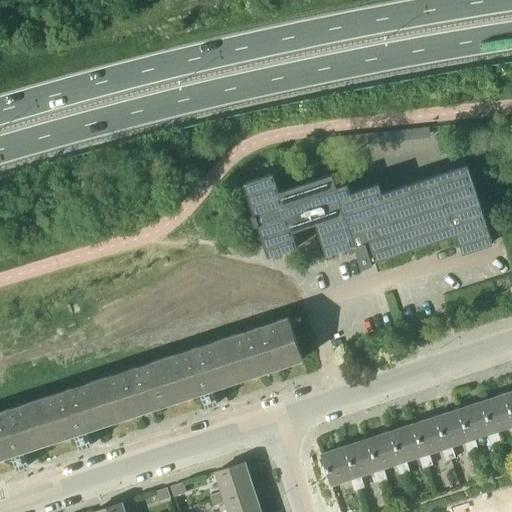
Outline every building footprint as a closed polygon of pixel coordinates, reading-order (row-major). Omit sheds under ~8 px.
[(461,241),(490,232),(471,174),(443,183),(414,193),(411,183),(382,192),(379,182),(351,192),(348,183),(337,186),(333,173),(279,190),(274,173),(244,182),(255,214),(258,213),(261,223),(258,224),(268,256),(278,253),(297,247),(292,230),(304,226),(316,222),(323,245),(326,254),(357,244),(363,262),(391,253),(405,249),(458,232),(461,241)] [(0,457),(280,366),(260,305),(225,316),(230,329),(0,404),(0,457)] [(511,416),(504,392),(481,400),(495,442),(501,440),(497,428),(510,424),(511,431),(511,416)] [(491,443),(495,442),(481,400),(459,407),(473,450),(478,448),(474,436),(487,432),(491,443)] [(473,450),(459,407),(436,415),(450,457),(456,456),(452,443),(464,439),(468,451),(473,450)] [(450,457),(436,415),(413,422),(427,465),(433,463),(429,451),(441,447),(445,459),(450,457)] [(427,465),(413,422),(390,429),(404,472),(410,471),(406,459),(418,455),(422,466),(427,465)] [(404,472),(390,429),(367,437),(381,480),(387,478),(383,466),(396,462),(400,474),(404,472)] [(381,480),(367,437),(345,444),(359,488),(365,486),(360,474),(373,469),(377,481),(381,480)] [(354,489),(359,488),(345,444),(321,452),(332,483),(350,477),(354,489)] [(223,495),(253,486),(245,462),(215,471),(221,490),(223,495)] [(173,495),(185,492),(182,482),(170,486),(173,495)] [(253,511),(260,510),(253,486),(223,495),(221,490),(210,493),(213,504),(225,500),(228,511),(253,511)] [(157,501),(169,497),(166,487),(154,491),(157,501)] [(124,511),(121,502),(92,511),(124,511)]
